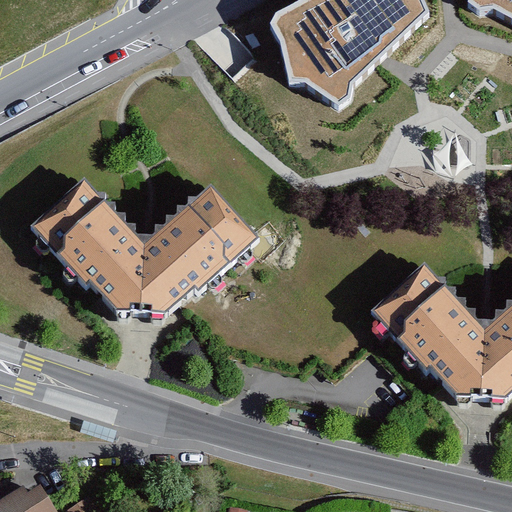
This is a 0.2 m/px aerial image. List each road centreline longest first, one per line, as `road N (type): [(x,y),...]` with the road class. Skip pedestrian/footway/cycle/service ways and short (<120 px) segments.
road 1 (tertiary): [(511,505),(181,422),(0,361)]
road 2 (residential): [(0,96),(147,20)]
